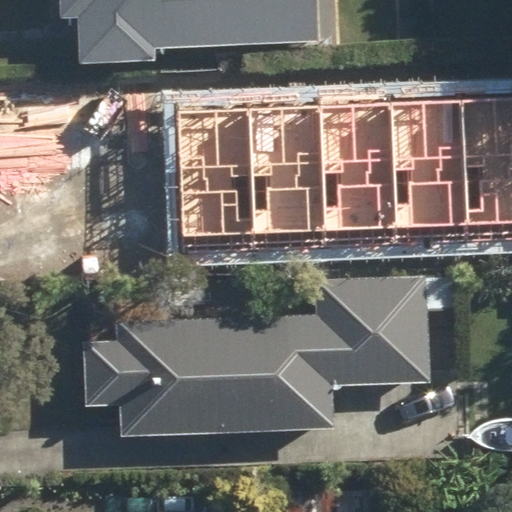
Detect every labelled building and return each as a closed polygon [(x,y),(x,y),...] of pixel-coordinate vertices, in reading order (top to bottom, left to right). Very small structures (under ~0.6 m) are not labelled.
[(45,0),(46,22),(65,21),(67,67),(143,64),(142,52),(250,48),(248,0),(45,0)] [(288,98),(79,107),(84,236),(123,234),(123,245),(203,242),(200,157),(290,153),(288,98)] [(431,198),(340,202),(343,265),(511,258),(511,136),(428,140),(431,198)] [(108,408),(109,440),(324,431),(323,390),(423,386),(420,313),(419,279),(309,282),(310,316),(131,321),(110,344),(75,344),(77,409),(108,408)] [(493,384),(464,382),(461,452),(491,453),(493,384)] [(372,511),(373,492),(280,491),(279,511),(372,511)]
